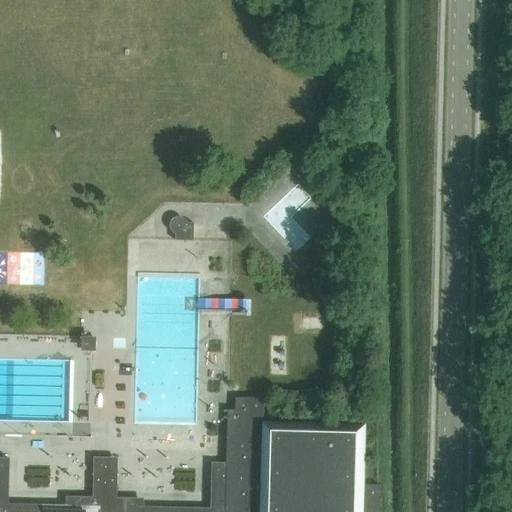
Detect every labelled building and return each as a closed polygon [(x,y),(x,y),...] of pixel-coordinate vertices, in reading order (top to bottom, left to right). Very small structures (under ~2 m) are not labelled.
[(173,234),(175,235),(175,242),(194,242),(194,223),(187,223),(186,221),(185,219),(182,218),(179,218),(177,218),(174,219),(172,220),(171,222),(170,224),(170,227),(170,230),(171,232),(173,234)] [(96,353),(97,338),(82,338),(82,352),(96,353)] [(380,511),(381,486),(364,486),(365,426),(264,423),(265,399),(236,399),(235,411),(228,411),(225,511),(380,511)] [(1,455),(2,478),(16,477),(15,454),(1,455)] [(96,489),(114,490),(115,461),(97,461),(96,489)] [(140,501),(104,500),(103,511),(150,511),(150,509),(140,509),(140,501)]
